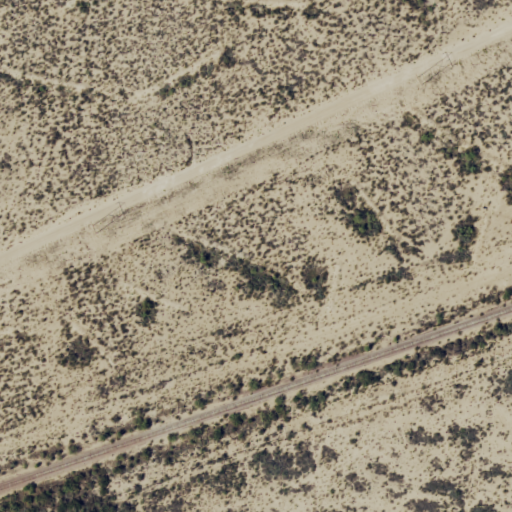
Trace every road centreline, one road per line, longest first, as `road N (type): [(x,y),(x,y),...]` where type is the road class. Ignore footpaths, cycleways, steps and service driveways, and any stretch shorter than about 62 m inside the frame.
road 1 (residential): [(0,396),(511,227)]
road 2 (track): [(511,409),(224,511)]
